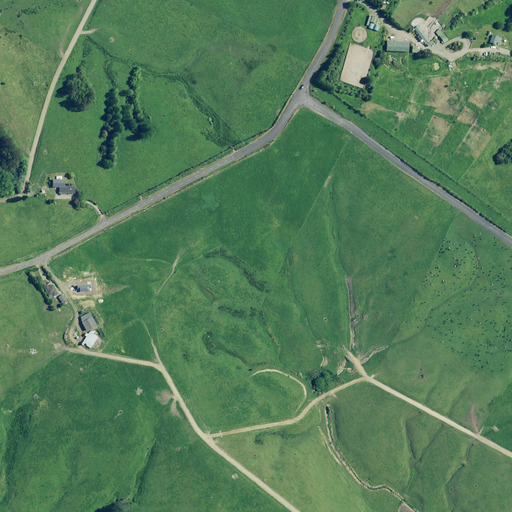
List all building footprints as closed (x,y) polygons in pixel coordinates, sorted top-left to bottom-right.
[(414,28),(421,39),(420,40),(421,42),(423,41),(428,47),(433,43),(431,40),(429,41),(418,26),(414,28)] [(442,41),(441,42),(442,43),(443,42),(444,43),(448,40),(439,29),(435,32),(438,36),(442,41)] [(501,38),(492,35),(489,42),(495,44),(496,42),(499,43),(501,38)] [(408,42),(386,41),(386,51),(408,52),(408,42)] [(64,186),(64,178),(58,178),(58,180),(52,180),(52,187),(59,187),(59,193),(75,193),(74,186),(64,186)] [(48,287),(46,284),(42,286),(49,298),(57,294),(52,284),(48,287)] [(67,301),(62,294),(58,297),(63,304),(67,301)] [(96,324),(89,312),(79,318),(82,322),(81,323),(85,330),(96,324)] [(93,334),(95,330),(89,332),(88,334),(86,332),(84,335),(86,336),(81,344),(82,345),(84,343),(86,344),(85,345),(90,348),(97,337),(93,334)]
